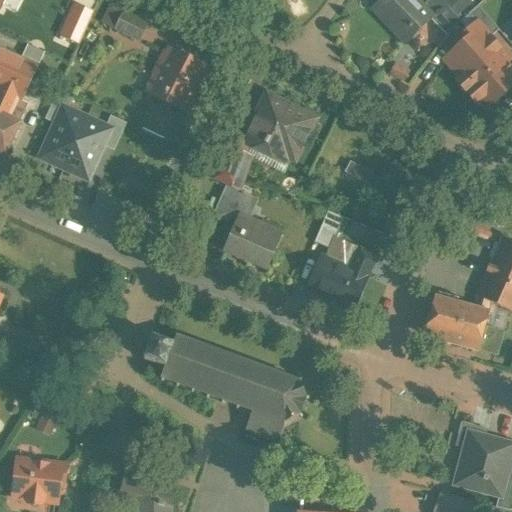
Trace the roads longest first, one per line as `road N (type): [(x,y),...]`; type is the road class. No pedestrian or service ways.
road 1 (residential): [(381,362),(0,195)]
road 2 (residential): [(486,163),(408,274),(381,362)]
road 3 (residential): [(486,163),(342,84),(328,63),(303,49)]
road 4 (residential): [(381,362),(377,511)]
road 5 (residential): [(511,398),(381,362)]
road 6 (residential): [(303,49),(182,0)]
